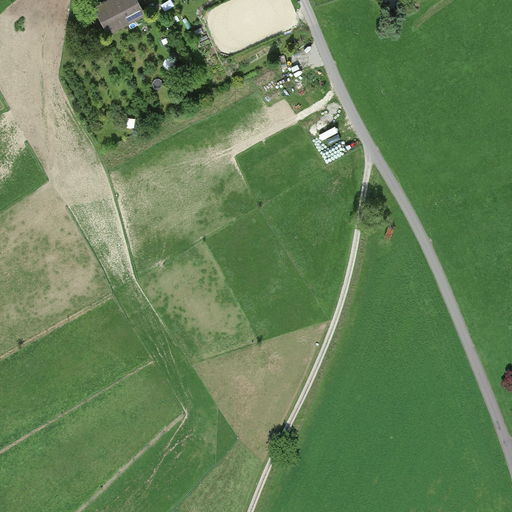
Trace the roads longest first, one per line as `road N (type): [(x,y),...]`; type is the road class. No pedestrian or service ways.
road 1 (unclassified): [(304,0),(441,277),(511,458)]
road 2 (track): [(253,511),(352,272),(374,149)]
